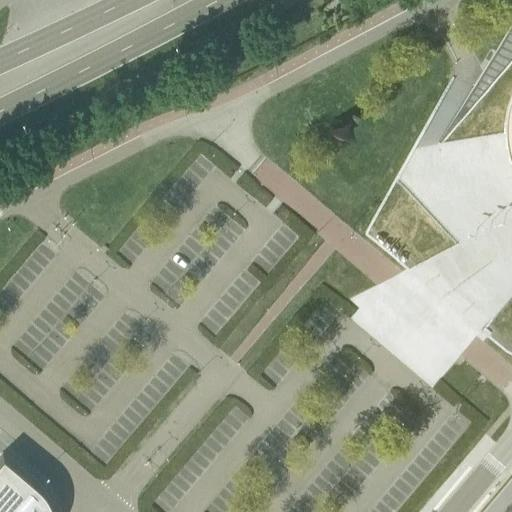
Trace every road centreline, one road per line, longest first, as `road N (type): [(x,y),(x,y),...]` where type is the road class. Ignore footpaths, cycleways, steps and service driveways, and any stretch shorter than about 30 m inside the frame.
road 1 (residential): [(212,117),(438,0)]
road 2 (secondary): [(0,112),(219,0)]
road 3 (unclassified): [(0,212),(144,140),(212,117)]
road 4 (secondary): [(128,0),(0,61)]
road 5 (unclassified): [(0,414),(102,508)]
